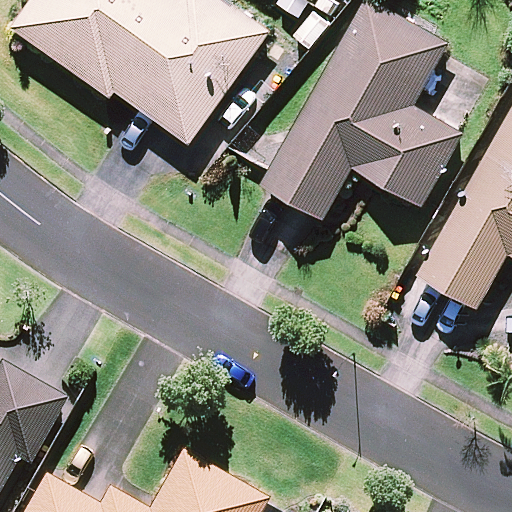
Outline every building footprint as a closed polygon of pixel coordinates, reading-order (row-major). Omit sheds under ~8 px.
[(35,0),(16,27),(111,94),(116,88),(191,142),(270,31),(226,0),(35,0)] [(449,44),(370,0),(367,0),(265,185),(325,218),(353,166),(424,205),(463,134),(414,107),(449,44)] [(511,111),(422,275),(479,306),(509,252),(511,253),(511,111)] [(67,398),(0,360),(0,490),(20,455),(32,462),(67,398)] [(259,511),(267,499),(182,452),(152,506),(115,485),(102,508),(48,478),(28,511),(259,511)]
